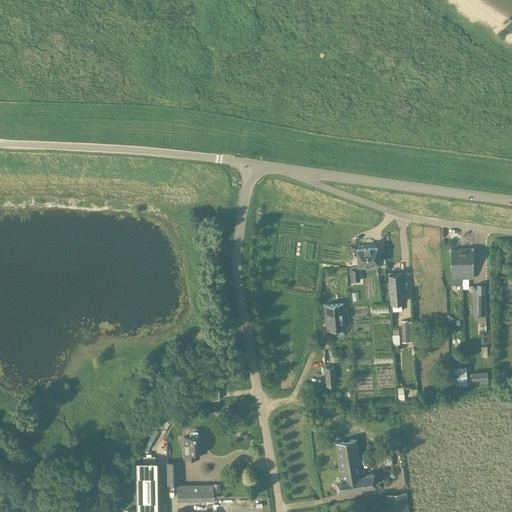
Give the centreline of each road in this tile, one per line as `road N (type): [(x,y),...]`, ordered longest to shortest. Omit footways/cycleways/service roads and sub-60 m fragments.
road 1 (unclassified): [(278,511),(241,294),(252,164)]
road 2 (unclassified): [(252,164),(0,143)]
road 3 (unclassified): [(295,171),(388,213),(511,234)]
road 4 (unclassified): [(511,200),(295,171)]
